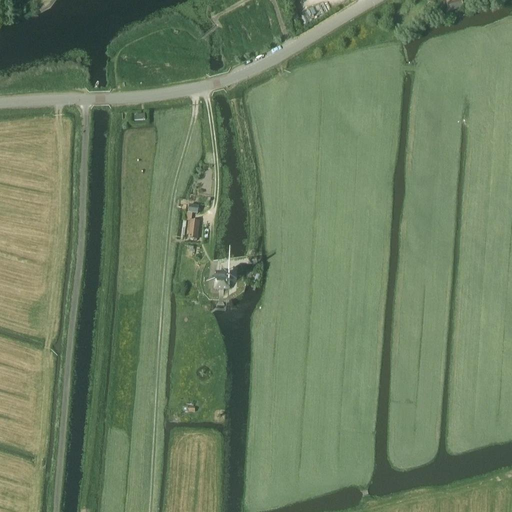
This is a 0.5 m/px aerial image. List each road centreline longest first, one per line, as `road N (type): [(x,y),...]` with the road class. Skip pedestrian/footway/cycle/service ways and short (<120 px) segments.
road 1 (track): [(203,86),(207,102),(194,106),(170,211),(150,511)]
road 2 (tertiary): [(0,103),(162,94),(231,80),(374,0)]
